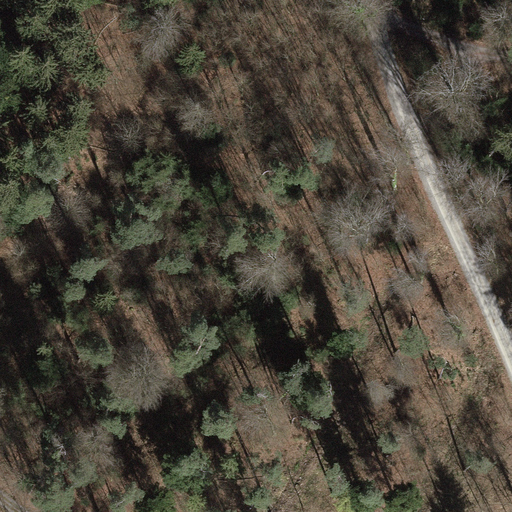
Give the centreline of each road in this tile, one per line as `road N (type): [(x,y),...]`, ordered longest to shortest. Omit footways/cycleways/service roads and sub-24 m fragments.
road 1 (track): [(511,394),(368,0)]
road 2 (track): [(511,59),(415,28),(371,0)]
